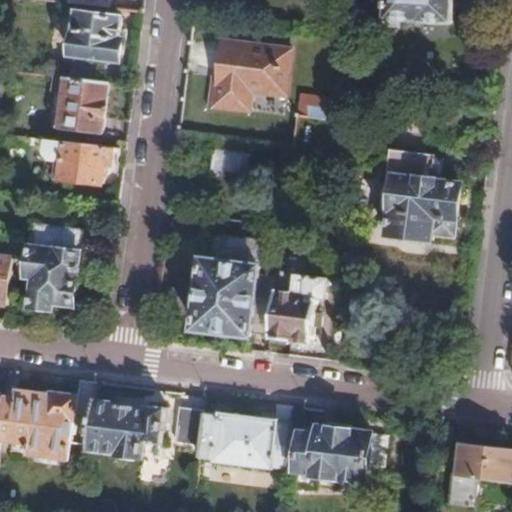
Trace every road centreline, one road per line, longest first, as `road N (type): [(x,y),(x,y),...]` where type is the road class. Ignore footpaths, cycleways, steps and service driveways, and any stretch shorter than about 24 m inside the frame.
road 1 (residential): [(121,364),(169,0)]
road 2 (residential): [(121,364),(476,413)]
road 3 (residential): [(476,413),(511,153)]
road 4 (residential): [(0,348),(121,364)]
